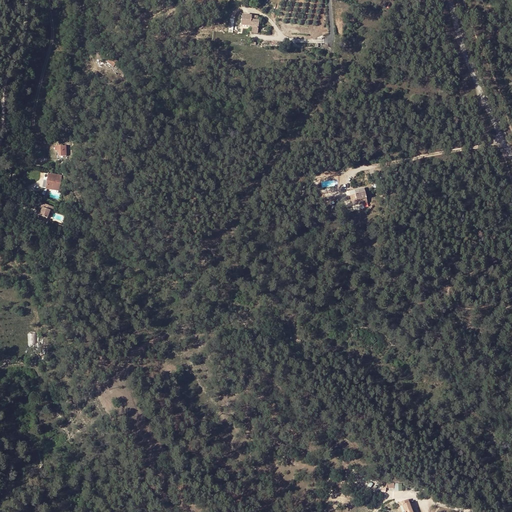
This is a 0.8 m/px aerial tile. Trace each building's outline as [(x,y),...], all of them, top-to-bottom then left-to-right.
[(257,21),(251,20),(251,16),(242,15),(241,26),(252,27),(252,33),(258,34),(259,21),(257,21)] [(117,62),(111,57),(107,63),(113,67),(117,62)] [(66,147),(55,147),(55,152),(59,152),(59,156),(66,156),(66,147)] [(55,188),(54,191),(59,192),(62,176),(48,174),(46,186),(55,188)] [(364,189),(355,190),(356,195),(351,196),(352,202),(357,201),(366,199),(364,189)] [(41,208),(38,220),(45,222),(49,211),(52,212),(54,208),(42,204),(41,208)] [(37,333),(28,333),(28,347),(37,346),(37,333)] [(412,511),(408,500),(399,504),(400,508),(402,511),(412,511)]
